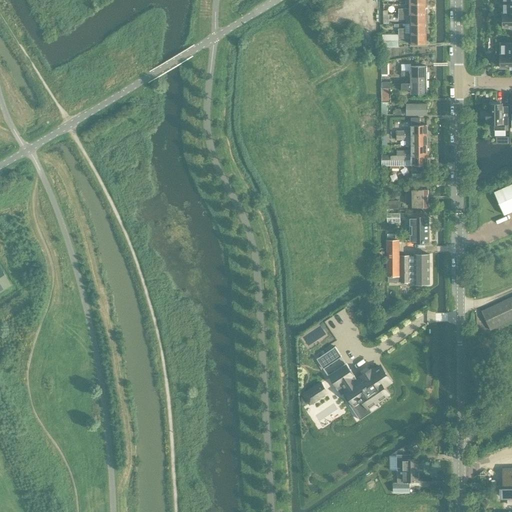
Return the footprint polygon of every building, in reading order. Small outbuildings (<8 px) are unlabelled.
[(511,2),(504,2),(504,14),(503,14),(511,14),(511,2)] [(425,14),(425,4),(411,4),(411,9),(398,9),(399,14),(425,14)] [(425,23),(425,14),(399,14),(398,14),(398,20),(405,19),(406,24),(411,23),(425,23)] [(511,14),(503,14),(503,27),(511,27),(511,28),(511,14)] [(425,34),(425,23),(411,23),(406,24),(406,29),(399,29),(399,34),(425,34)] [(385,35),(382,35),(382,41),(384,41),(385,41),(399,40),(399,39),(411,39),(411,44),(426,44),(425,34),(399,34),(385,35)] [(500,48),(500,55),(511,55),(511,42),(502,43),(502,48),(500,48)] [(511,55),(500,55),(500,68),(510,68),(510,69),(511,69),(511,55)] [(411,78),(426,78),(426,66),(411,66),(411,64),(401,64),(402,77),(411,76),(411,78)] [(426,78),(411,78),(411,83),(402,84),(402,90),(410,90),(411,93),(427,93),(426,78)] [(381,82),(382,90),(382,101),(387,101),(391,101),(390,88),(389,82),(381,82)] [(486,110),(486,120),(490,120),(490,124),(495,124),(495,130),(508,130),(508,107),(501,107),(501,104),(496,104),(496,102),(490,102),(490,104),(489,104),(489,110),(486,110)] [(395,109),(395,113),(395,115),(406,115),(428,115),(428,104),(406,104),(406,109),(395,109)] [(397,131),(397,136),(427,136),(427,124),(411,124),(411,131),(397,131)] [(427,136),(397,136),(397,140),(411,140),(411,146),(428,145),(427,136)] [(397,156),(428,155),(428,145),(411,146),(411,151),(397,151),(397,156)] [(397,156),(391,156),(391,159),(412,159),(412,165),(428,165),(428,155),(397,156)] [(511,183),(494,192),(504,215),(511,211),(511,183)] [(413,207),(428,207),(428,189),(412,189),(412,192),(406,192),(406,205),(413,204),(413,207)] [(399,208),(398,200),(386,201),(387,206),(388,206),(389,209),(399,208)] [(387,223),(400,223),(400,213),(387,213),(387,223)] [(413,234),(410,234),(410,242),(413,242),(413,243),(428,243),(428,217),(412,217),(413,234)] [(386,240),(387,270),(387,276),(388,276),(388,282),(400,282),(399,269),(399,256),(399,240),(395,240),(395,234),(387,234),(387,240),(386,240)] [(411,257),(412,269),(430,269),(429,254),(414,254),(414,257),(411,257)] [(399,269),(412,269),(411,257),(411,256),(399,256),(399,269)] [(0,292),(11,285),(0,267),(0,292)] [(401,283),(412,283),(412,269),(399,269),(400,282),(401,282),(401,283)] [(430,269),(412,269),(412,283),(415,283),(415,284),(430,284),(430,269)] [(490,330),(511,319),(511,297),(481,312),(490,330)] [(335,347),(317,359),(323,369),(342,357),(335,347)] [(346,363),(328,375),(341,395),(346,392),(347,393),(344,395),(349,403),(352,401),(353,402),(353,403),(361,398),(365,404),(366,404),(374,398),(377,402),(388,394),(383,386),(390,381),(381,367),(373,372),(371,369),(360,377),(362,380),(357,383),(353,378),(355,376),(346,363)] [(321,383),(304,394),(310,403),(327,392),(321,383)] [(430,430),(421,436),(425,443),(435,436),(430,430)] [(418,438),(406,446),(410,452),(412,452),(423,444),(418,438)] [(413,455),(397,455),(397,470),(398,470),(403,470),(419,470),(419,459),(413,459),(413,455)] [(398,483),(393,483),(393,492),(410,492),(410,483),(407,483),(407,481),(419,481),(419,470),(403,470),(398,470),(398,483)] [(504,488),(501,488),(501,497),(508,497),(508,505),(511,504),(511,480),(504,480),(504,488)]
